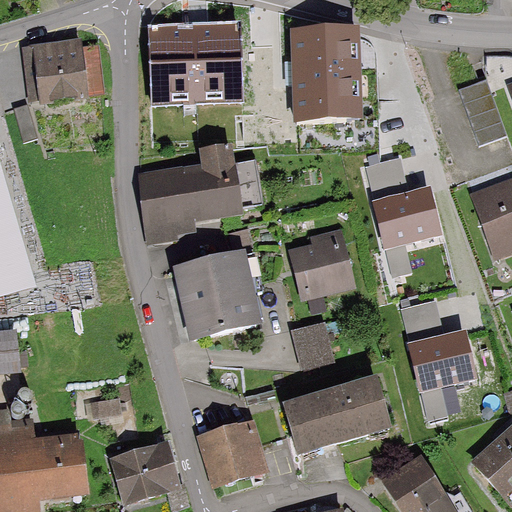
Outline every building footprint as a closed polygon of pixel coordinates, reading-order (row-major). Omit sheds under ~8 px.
[(144,27),(147,114),(248,110),(245,23),(144,27)] [(287,29),(290,129),(368,127),(365,27),(287,29)] [(81,42),(23,49),(29,104),(40,103),(41,108),(90,102),(89,98),(106,96),(100,47),(82,50),(81,42)] [(478,147),(507,137),(487,81),(458,91),(478,147)] [(29,106),(14,110),(24,144),(38,140),(29,106)] [(200,166),(138,175),(148,246),(196,239),(194,224),(244,217),(243,211),(264,208),(257,161),(237,164),(235,145),(198,150),(200,166)] [(0,160),(0,301),(38,291),(0,160)] [(396,161),(363,170),(370,201),(404,193),(396,161)] [(495,263),(511,257),(511,180),(471,196),(495,263)] [(431,190),(371,205),(384,255),(443,239),(431,190)] [(302,304),(358,290),(343,230),(311,238),(313,246),(289,252),(302,304)] [(250,231),(230,235),(234,254),(254,250),(250,231)] [(246,255),(174,271),(191,345),(263,328),(255,293),(263,291),(255,256),(247,258),(246,255)] [(324,301),(309,305),(312,318),(328,314),(324,301)] [(436,304),(402,312),(410,344),(444,336),(436,304)] [(326,324),(292,333),(302,373),(336,364),(326,324)] [(0,378),(22,376),(17,333),(0,335),(0,378)] [(479,384),(468,334),(409,348),(421,397),(423,397),(443,392),(479,384)] [(283,407),(299,461),(394,434),(378,380),(283,407)] [(443,392),(423,397),(429,424),(449,419),(443,392)] [(94,421),(123,417),(121,400),(91,404),(94,421)] [(41,511),(40,505),(91,500),(84,444),(79,444),(79,437),(37,442),(34,421),(12,424),(11,411),(0,412),(0,511),(41,511)] [(198,439),(213,492),(271,476),(255,423),(198,439)] [(511,430),(474,464),(511,505),(511,503),(511,430)] [(180,488),(168,446),(111,462),(125,511),(168,498),(182,494),(180,488)] [(448,503),(422,460),(384,484),(401,511),(471,511),(461,495),(448,503)] [(185,487),(180,488),(182,494),(168,498),(171,511),(185,511),(192,511),(185,487)]
